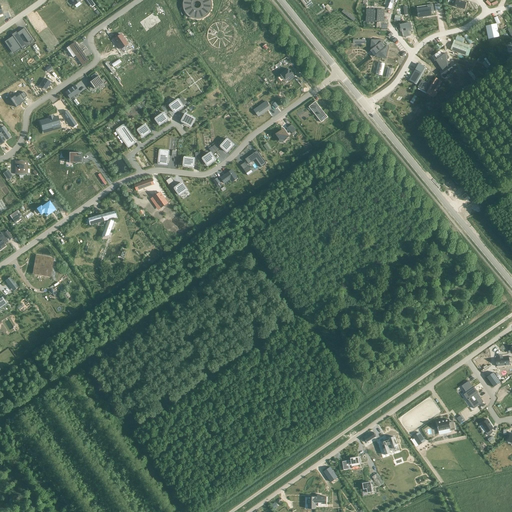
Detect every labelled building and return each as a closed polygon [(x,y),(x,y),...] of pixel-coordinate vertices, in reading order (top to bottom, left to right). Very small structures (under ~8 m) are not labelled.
[(185,0),(184,2),(184,3),(184,5),(184,7),(185,9),(185,10),(186,12),(187,13),(188,15),(189,16),(191,17),(193,17),(194,18),(196,18),(198,18),(199,18),(201,18),(203,17),(204,17),(206,16),(207,14),(208,13),(209,12),(210,10),(211,8),(211,7),(211,5),(211,3),(211,1),(210,0),(185,0)] [(457,0),(456,0),(454,7),(466,10),(468,3),(457,0)] [(428,8),(417,10),(419,17),(431,16),(430,5),(427,5),(428,8)] [(366,22),(373,22),(373,20),(377,20),(377,21),(383,21),(384,10),(378,10),(378,11),(374,11),(374,10),(367,10),(366,22)] [(154,12),(147,17),(153,26),(160,21),(154,12)] [(147,17),(140,22),(146,31),(153,26),(147,17)] [(38,18),(33,22),(36,26),(38,25),(41,29),(44,27),(38,18)] [(210,27),(209,29),(208,30),(207,32),(207,34),(207,35),(207,37),(208,39),(208,41),(209,42),(210,44),(211,45),(212,46),(214,47),(215,48),(217,48),(219,49),(221,49),(222,49),(224,48),(226,48),(227,47),(229,46),(230,45),(231,43),(232,42),(233,40),(234,39),(234,37),(234,35),(234,33),(234,32),(233,30),(232,28),(231,27),(230,26),(229,24),(227,24),(226,23),(224,22),(222,22),(220,22),(219,22),(217,22),(215,23),(214,24),(212,25),(211,26),(210,27)] [(410,23),(400,25),(403,37),(411,36),(410,31),(409,31),(409,30),(411,30),(410,23)] [(489,37),(495,35),(495,36),(497,35),(498,35),(496,25),(487,27),(489,37)] [(24,28),(20,31),(29,43),(33,40),(24,28)] [(22,50),(26,47),(16,32),(12,35),(13,37),(12,38),(8,40),(8,41),(7,42),(9,45),(8,45),(9,46),(10,45),(14,50),(16,49),(18,48),(20,46),(22,50)] [(463,36),(469,44),(472,41),(466,33),(463,36)] [(121,34),(114,39),(120,49),(128,44),(121,34)] [(451,50),(466,55),(468,48),(469,48),(470,46),(455,40),(451,50)] [(75,42),(69,46),(76,56),(81,52),(75,42)] [(370,53),(369,54),(374,60),(375,59),(376,60),(385,61),(387,51),(386,49),(385,50),(381,45),(382,44),(381,43),(370,43),(369,52),(370,53)] [(442,49),(431,57),(434,62),(437,60),(443,70),(440,72),(444,78),(450,74),(449,72),(456,67),(453,63),(450,65),(447,61),(446,62),(443,56),(446,54),(442,49)] [(81,52),(76,56),(82,65),(88,61),(81,52)] [(106,65),(120,80),(127,74),(113,59),(106,65)] [(419,65),(410,80),(416,84),(425,68),(419,65)] [(285,80),(287,79),(289,81),(294,77),(292,75),(293,74),(291,71),(290,71),(288,69),(281,75),(285,80)] [(470,71),(465,75),(471,82),(476,78),(470,71)] [(93,80),(89,82),(94,89),(103,83),(96,73),(91,76),(93,80)] [(422,81),(419,87),(429,93),(429,94),(432,96),(432,95),(434,96),(437,92),(435,91),(441,81),(436,78),(433,83),(432,82),(430,86),(422,81)] [(45,79),(40,86),(46,90),(50,82),(45,79)] [(75,86),(65,92),(70,99),(79,92),(75,86)] [(15,96),(10,99),(16,107),(21,104),(25,101),(23,99),(27,96),(24,92),(16,97),(15,96)] [(170,106),(175,112),(175,113),(175,112),(183,107),(183,106),(179,100),(178,100),(170,105),(170,106)] [(266,102),(256,109),(260,115),(271,107),(266,102)] [(321,122),(328,117),(315,102),(309,107),(321,122)] [(67,111),(63,114),(72,127),(77,125),(67,111)] [(156,119),(160,125),(168,119),(164,113),(156,119)] [(186,114),(182,121),(182,122),(191,126),(195,119),(186,114)] [(40,122),(43,130),(60,125),(58,117),(40,122)] [(129,147),(135,142),(124,125),(117,130),(129,147)] [(143,137),(150,132),(146,125),(145,125),(138,130),(143,137)] [(292,125),(288,127),(292,134),(296,131),(292,125)] [(0,131),(1,133),(0,133),(0,144),(0,145),(4,142),(11,137),(4,127),(0,129),(0,131)] [(277,136),(280,140),(283,141),(287,138),(288,135),(284,130),(282,130),(278,133),(277,136)] [(227,152),(234,145),(233,145),(228,139),(227,139),(221,146),(221,147),(227,152)] [(159,164),(167,165),(169,151),(168,151),(160,150),(159,164)] [(254,153),(245,159),(249,164),(252,162),(251,162),(256,158),(259,163),(261,167),(267,164),(258,151),(255,154),(254,153)] [(73,163),(75,164),(77,163),(81,163),(81,153),(69,153),(69,163),(73,163)] [(203,159),(208,165),(215,160),(216,160),(211,153),(203,158),(203,159)] [(184,166),(193,167),(194,167),(194,159),(185,157),(185,158),(184,166)] [(27,162),(15,162),(15,174),(27,174),(27,162)] [(8,170),(3,174),(7,179),(12,176),(8,170)] [(224,184),(230,180),(236,177),(231,171),(220,178),(224,184)] [(93,177),(91,179),(95,183),(98,187),(100,185),(100,184),(103,182),(97,173),(92,176),(93,177)] [(152,178),(134,184),(136,190),(154,183),(152,178)] [(175,189),(180,195),(187,190),(183,183),(182,183),(175,188),(175,189)] [(160,193),(154,197),(161,208),(168,203),(160,193)] [(74,194),(65,199),(66,201),(71,203),(75,200),(75,194),(74,194)] [(41,207),(37,209),(41,214),(44,212),(46,216),(47,215),(47,216),(49,215),(48,214),(51,213),(53,211),(58,208),(58,209),(59,208),(54,202),(51,204),(49,202),(42,208),(41,207)] [(109,235),(115,219),(114,219),(114,218),(117,217),(117,218),(118,217),(117,217),(116,212),(116,211),(116,212),(88,219),(90,225),(89,225),(90,225),(108,220),(108,221),(102,238),(102,237),(109,235),(109,236),(109,235)] [(16,213),(8,219),(14,227),(22,221),(16,213)] [(50,276),(53,259),(36,256),(33,273),(50,276)] [(7,276),(2,279),(6,285),(11,281),(7,276)] [(58,294),(68,305),(72,301),(62,290),(58,294)] [(500,358),(496,359),(497,365),(497,367),(500,366),(500,365),(506,364),(506,365),(509,365),(509,364),(508,357),(503,358),(503,357),(500,357),(500,358)] [(493,372),(487,377),(494,387),(500,382),(493,372)] [(469,381),(461,386),(466,392),(463,394),(464,395),(467,399),(467,400),(468,399),(469,399),(470,398),(476,407),(474,408),(474,409),(483,402),(477,393),(478,392),(477,392),(474,388),(474,387),(473,387),(469,381)] [(437,413),(439,413),(439,411),(430,397),(418,405),(420,407),(420,417),(418,413),(415,415),(414,413),(412,414),(411,414),(413,417),(415,417),(415,421),(416,422),(418,420),(418,426),(420,425),(420,422),(422,421),(422,419),(417,419),(421,416),(421,412),(424,417),(425,417),(426,425),(435,419),(434,414),(437,418),(437,413)] [(486,432),(488,435),(493,432),(491,429),(493,428),(487,419),(481,424),(487,432),(486,432)] [(436,422),(438,431),(450,428),(451,431),(455,430),(453,422),(449,423),(449,420),(436,422)] [(373,432),(364,438),(367,442),(376,437),(373,432)] [(418,432),(413,436),(419,445),(424,441),(418,432)] [(380,439),(382,452),(388,451),(387,447),(395,446),(396,446),(394,435),(394,436),(385,437),(385,438),(380,439)] [(351,464),(359,462),(358,455),(358,454),(354,454),(349,455),(350,457),(341,459),(343,467),(349,466),(348,463),(351,462),(351,464)] [(330,467),(324,472),(331,482),(337,477),(330,467)] [(362,487),(366,486),(366,490),(371,489),(370,479),(361,480),(362,487)] [(315,509),(315,504),(318,504),(321,504),(325,504),(325,497),(327,497),(320,497),(320,495),(317,495),(317,497),(308,497),(308,500),(307,500),(307,504),(308,504),(308,509),(308,507),(315,507),(315,509)]
